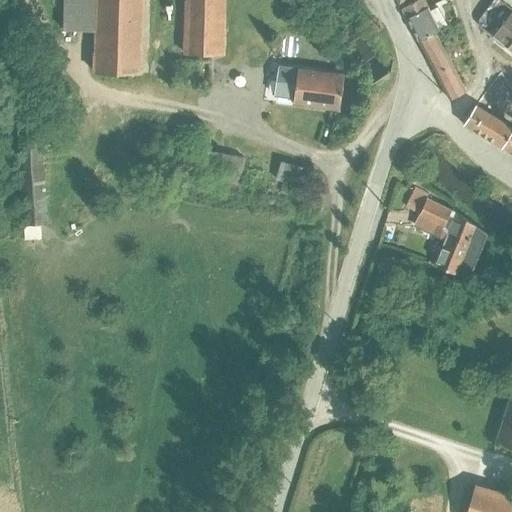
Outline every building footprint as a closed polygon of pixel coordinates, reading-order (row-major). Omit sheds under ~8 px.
[(64,0),(64,31),(94,31),(93,74),(143,75),(145,0),(64,0)] [(185,0),(184,55),(226,57),(226,0),(185,0)] [(420,41),(436,32),(451,24),(445,12),(434,17),(429,7),(430,6),(427,0),(419,0),(403,9),(420,41)] [(496,20),(506,0),(493,0),(486,14),(496,20)] [(511,13),(493,38),(511,52),(511,13)] [(436,32),(420,41),(451,100),(467,91),(436,32)] [(200,61),(188,61),(188,80),(200,80),(200,61)] [(280,67),(275,97),(295,100),(294,105),(340,111),(345,76),(280,67)] [(511,125),(476,105),(464,125),(511,153),(511,125)] [(40,123),(18,126),(19,143),(18,143),(24,226),(25,226),(26,240),(42,239),(42,225),(49,225),(43,143),(42,143),(40,123)] [(201,150),(196,174),(211,177),(212,175),(228,178),(229,171),(231,171),(231,169),(242,172),(246,158),(201,150)] [(282,162),(276,180),(285,182),(281,193),(296,197),(304,168),(282,162)] [(411,174),(407,169),(403,173),(407,178),(411,174)] [(416,187),(406,207),(420,215),(414,227),(445,241),(443,247),(442,246),(435,263),(437,264),(436,265),(458,275),(470,280),(490,234),(477,227),(458,214),(458,213),(453,211),(428,198),(430,194),(416,187)] [(511,396),(497,443),(511,448),(511,396)] [(511,511),(511,495),(476,485),(468,511),(511,511)]
